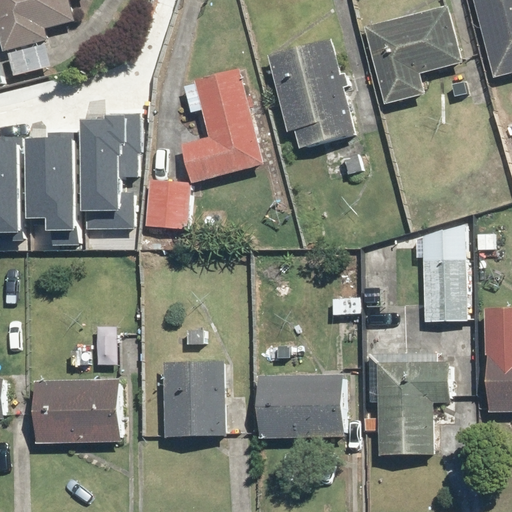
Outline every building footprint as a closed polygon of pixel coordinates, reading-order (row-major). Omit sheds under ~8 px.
[(20,78),(60,68),(54,44),(58,43),(55,32),(83,25),(78,2),(86,0),(0,0),(0,18),(4,17),(20,78)] [(511,0),(481,0),(503,75),(511,72),(511,0)] [(430,72),(468,62),(454,8),(373,29),(393,106),(436,94),(430,72)] [(365,134),(339,42),(278,59),(303,151),(365,134)] [(4,56),(0,57),(0,89),(12,86),(4,56)] [(249,72),(192,88),(197,108),(208,106),(217,138),(191,145),(201,183),(273,163),(249,72)] [(108,133),(86,133),(87,220),(124,219),(124,155),(131,155),(131,129),(108,129),(108,133)] [(79,239),(78,149),(35,149),(35,227),(54,227),(54,239),(79,239)] [(0,243),(25,243),(24,156),(0,156),(0,243)] [(196,184),(154,182),(152,227),(194,229),(196,184)] [(430,259),(431,320),(475,320),(473,225),(421,242),(421,259),(430,259)] [(511,306),(494,306),(493,357),(496,357),(495,412),(511,412),(511,306)] [(209,330),(187,328),(185,347),(208,349),(209,330)] [(307,341),(264,341),(264,364),(307,364),(307,341)] [(95,344),(75,343),(74,366),(94,367),(95,344)] [(419,353),(379,353),(379,401),(387,401),(387,454),(442,455),(442,405),(460,405),(461,363),(419,363),(419,353)] [(234,365),(174,363),(172,436),(232,438),(234,365)] [(270,375),(266,434),(353,439),(356,380),(270,375)] [(0,419),(12,420),(13,382),(0,381),(0,419)] [(43,382),(42,442),(130,442),(130,383),(43,382)]
